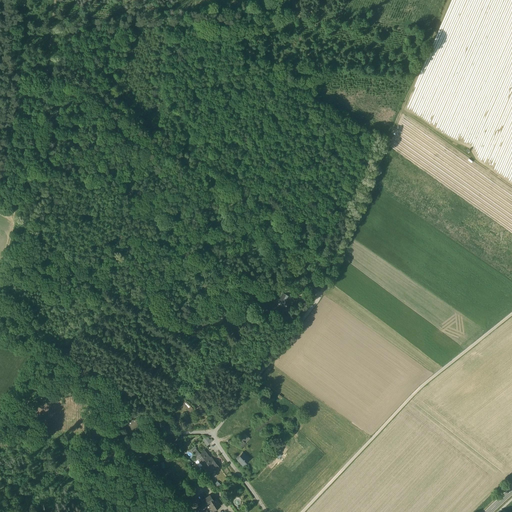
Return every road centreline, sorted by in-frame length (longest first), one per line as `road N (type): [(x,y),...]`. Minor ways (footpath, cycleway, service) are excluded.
road 1 (track): [(449,0),(318,298)]
road 2 (track): [(302,511),(419,387),(511,312)]
road 3 (track): [(15,221),(260,372)]
road 4 (track): [(55,0),(38,141),(15,221)]
road 5 (residential): [(318,298),(213,432)]
road 6 (track): [(400,110),(511,189)]
road 7 (track): [(0,437),(122,434)]
